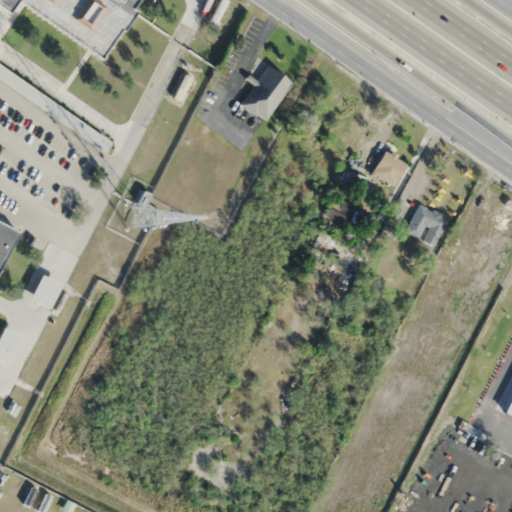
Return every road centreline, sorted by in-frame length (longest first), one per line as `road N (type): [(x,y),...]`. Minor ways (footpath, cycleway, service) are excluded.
road 1 (secondary): [(267,0),(511,169)]
road 2 (motorway): [(314,0),(511,139)]
road 3 (motorway): [(348,0),(511,114)]
